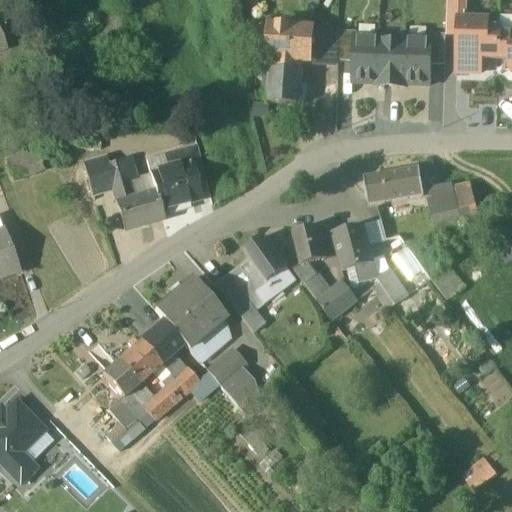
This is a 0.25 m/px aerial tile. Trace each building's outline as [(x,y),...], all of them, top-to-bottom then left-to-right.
[(467,0),(461,0),(446,0),(445,35),(457,36),(457,34),(459,34),(459,22),(465,22),(466,20),(467,0)] [(119,14),(91,21),(96,41),(124,33),(119,14)] [(466,20),(465,22),(459,22),(459,34),(457,34),(457,36),(456,74),(481,75),(481,62),(498,62),(499,32),(499,27),(485,26),(485,21),(466,20)] [(312,30),(269,27),(267,60),(272,61),(300,63),(309,64),(312,30)] [(511,32),(499,32),(498,62),(510,63),(510,70),(511,72),(511,32)] [(124,33),(96,41),(101,59),(129,52),(124,33)] [(356,34),(339,33),(338,63),(353,64),(354,38),(356,38),(356,34)] [(445,36),(428,36),(428,41),(430,41),(429,66),(444,67),(445,36)] [(404,44),(379,43),(379,39),(356,38),(354,38),(353,64),(352,85),(376,86),(376,88),(378,88),(403,89),(405,89),(405,87),(429,87),(429,66),(430,41),(428,41),(404,40),(404,44)] [(300,63),(272,61),(272,70),(269,70),(269,71),(301,73),(299,73),(300,63)] [(301,73),(269,71),(267,104),(299,107),(301,73)] [(337,85),(326,85),(326,108),(337,108),(337,85)] [(95,138),(74,136),(74,151),(95,153),(95,138)] [(196,148),(186,150),(195,185),(206,182),(196,148)] [(186,150),(146,161),(154,192),(155,192),(162,221),(163,221),(161,212),(200,202),(195,185),(186,150)] [(37,151),(6,162),(13,182),(44,170),(37,151)] [(128,162),(106,168),(104,160),(84,166),(92,194),(111,188),(111,187),(128,182),(134,181),(128,162)] [(394,174),(364,180),(369,205),(375,204),(394,201),(422,196),(418,170),(402,173),(401,167),(393,168),(394,174)] [(134,181),(128,182),(133,198),(154,192),(149,176),(134,181)] [(128,182),(111,187),(111,188),(116,203),(133,198),(128,182)] [(470,187),(452,190),(461,224),(478,217),(470,187)] [(452,190),(426,198),(428,211),(433,230),(461,224),(452,190)] [(133,198),(116,203),(124,232),(162,221),(155,192),(154,192),(133,198)] [(380,223),(399,218),(394,201),(375,204),(380,223)] [(399,218),(380,223),(385,242),(404,237),(410,236),(420,234),(433,230),(428,211),(399,218)] [(317,227),(291,234),(300,267),(306,266),(326,261),(317,227)] [(361,227),(333,235),(346,284),(374,276),(366,247),(361,227)] [(0,232),(0,279),(19,273),(3,232),(1,232),(0,232)] [(420,234),(410,236),(412,243),(412,246),(422,243),(420,234)] [(511,238),(494,248),(505,269),(511,265),(511,238)] [(285,270),(262,239),(242,254),(265,285),(285,270)] [(387,249),(418,284),(428,275),(397,240),(387,249)] [(300,267),(290,270),(316,304),(327,296),(315,280),(316,279),(306,266),(300,267)] [(285,270),(265,285),(267,287),(245,303),(254,315),(296,284),(285,270)] [(394,307),(410,296),(392,270),(377,281),(394,307)] [(465,291),(448,270),(430,282),(448,305),(465,291)] [(245,303),(226,278),(213,288),(253,336),(264,328),(254,315),(245,303)] [(190,281),(154,312),(163,323),(184,347),(187,351),(224,320),(190,281)] [(327,296),(316,304),(331,323),(356,304),(342,285),(327,296)] [(163,323),(139,343),(161,367),(169,360),(174,356),(184,347),(163,323)] [(161,367),(139,343),(117,362),(139,387),(151,376),(161,367)] [(231,352),(206,373),(208,376),(219,388),(243,367),(231,352)] [(182,365),(174,356),(169,360),(177,369),(182,365)] [(177,369),(169,360),(161,367),(169,377),(174,383),(187,371),(182,365),(177,369)] [(139,387),(117,362),(101,377),(121,400),(122,401),(128,396),(139,387)] [(161,367),(151,376),(159,385),(169,377),(161,367)] [(174,383),(166,389),(178,403),(189,393),(200,385),(199,384),(187,371),(174,383)] [(208,376),(199,384),(200,385),(189,393),(199,404),(219,388),(208,376)] [(169,377),(159,385),(164,390),(166,389),(174,383),(169,377)] [(164,390),(142,411),(145,414),(154,424),(178,403),(166,389),(164,390)] [(142,411),(128,396),(122,401),(121,400),(118,403),(135,423),(145,414),(142,411)] [(135,423),(118,403),(107,412),(124,432),(135,423)] [(19,455),(26,449),(43,433),(16,405),(0,419),(0,466),(19,487),(35,472),(19,455)] [(117,450),(136,436),(130,428),(112,443),(117,450)] [(52,443),(43,433),(26,449),(36,459),(52,443)] [(487,459),(463,474),(473,491),(498,476),(487,459)]
